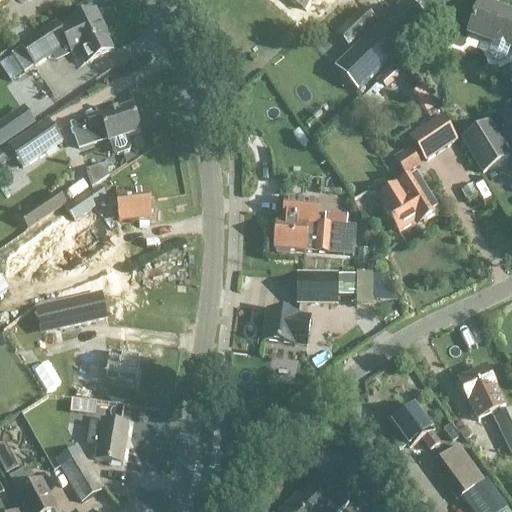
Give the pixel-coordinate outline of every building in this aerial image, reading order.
[(287,0),(292,5),(295,1),(314,17),(328,0),(287,0)] [(430,25),(407,1),(335,71),(358,95),(430,25)] [(511,13),(480,2),(468,35),(493,43),(488,54),(491,61),(499,64),(506,61),(510,50),(511,50),(511,70),(509,79),(511,80),(511,13)] [(351,22),(362,34),(375,22),(363,10),(351,22)] [(21,49),(11,56),(13,57),(24,75),(34,68),(33,66),(52,55),(51,54),(63,46),(71,61),(82,55),(88,66),(111,54),(95,23),(91,14),(60,30),(57,25),(40,36),(21,49)] [(385,91),(398,79),(391,73),(379,84),(385,91)] [(74,87),(54,94),(58,104),(77,97),(74,87)] [(410,93),(421,119),(432,114),(421,89),(410,93)] [(79,154),(112,144),(116,155),(119,157),(131,153),(133,149),(129,138),(140,134),(132,109),(119,114),(118,110),(86,121),(70,126),(72,133),(71,134),(72,139),(75,138),(79,154)] [(357,110),(346,118),(354,129),(365,120),(357,110)] [(441,119),(409,141),(426,166),(458,145),(441,119)] [(47,122),(0,153),(0,170),(15,161),(23,173),(63,146),(47,122)] [(489,125),(462,141),(483,175),(510,159),(489,125)] [(0,129),(0,151),(5,148),(16,141),(11,133),(6,126),(0,129)] [(394,160),(406,178),(421,168),(409,150),(394,160)] [(42,192),(59,180),(48,163),(31,175),(42,192)] [(87,173),(91,185),(92,184),(94,190),(103,187),(96,169),(87,173)] [(13,196),(21,182),(10,175),(2,190),(13,196)] [(378,200),(383,209),(400,235),(415,225),(417,229),(441,214),(417,176),(398,188),(378,200)] [(462,192),(468,211),(490,204),(485,185),(462,192)] [(99,189),(66,211),(74,224),(107,202),(99,189)] [(117,196),(120,223),(152,220),(149,194),(137,195),(137,194),(117,196)] [(29,235),(67,209),(57,195),(19,219),(29,235)] [(284,225),(276,224),(274,252),(277,252),(277,257),(290,258),(290,253),(343,257),(346,230),(317,227),(318,206),(285,203),(284,225)] [(98,223),(20,244),(31,283),(108,262),(98,223)] [(337,281),(297,281),(297,309),(337,309),(337,281)] [(102,297),(54,308),(60,333),(108,322),(102,297)] [(303,349),(305,334),(307,318),(268,313),(264,344),(303,349)] [(14,331),(23,348),(37,341),(29,323),(14,331)] [(330,333),(337,346),(352,338),(346,325),(330,333)] [(135,390),(139,356),(91,350),(86,384),(135,390)] [(493,423),(506,416),(495,396),(496,396),(483,373),(456,388),(467,407),(469,406),(481,430),(494,423),(493,423)] [(31,420),(50,417),(48,408),(30,410),(31,420)] [(440,447),(432,434),(433,434),(414,408),(392,425),(410,450),(421,442),(430,454),(440,447)] [(511,457),(511,412),(506,416),(493,423),(494,423),(511,457)] [(87,448),(97,449),(95,462),(124,467),(130,427),(102,423),(101,427),(90,425),(87,448)] [(0,464),(11,488),(22,483),(4,443),(0,444),(0,464)] [(56,463),(81,506),(104,493),(79,449),(56,463)] [(459,450),(432,470),(455,502),(483,483),(459,450)] [(320,476),(283,511),(342,511),(349,506),(345,502),(367,481),(349,462),(327,483),(320,476)] [(41,481),(16,495),(26,511),(54,511),(58,510),(41,481)]
